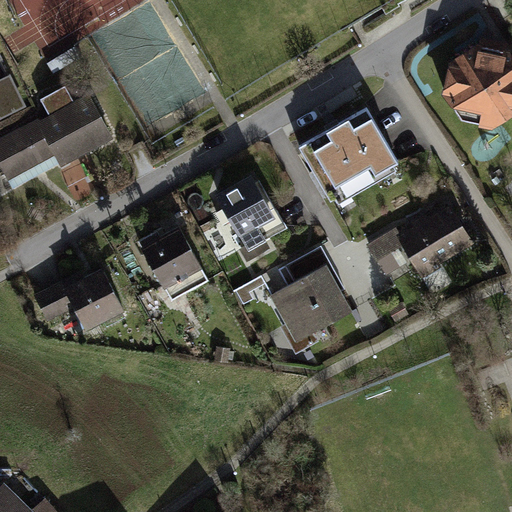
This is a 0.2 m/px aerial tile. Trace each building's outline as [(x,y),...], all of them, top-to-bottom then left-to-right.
[(511,61),(503,54),(482,43),(459,55),(446,76),(446,103),(460,117),(487,131),(511,119),(511,116),(511,61)] [(11,75),(0,80),(0,116),(0,118),(26,105),(11,75)] [(83,95),(0,141),(0,174),(10,191),(107,137),(83,95)] [(368,104),(297,143),(329,202),(400,163),(368,104)] [(253,176),(210,200),(240,252),(283,228),(253,176)] [(449,199),(364,247),(389,291),(474,244),(449,199)] [(180,229),(139,249),(161,292),(202,271),(180,229)] [(322,261),(264,294),(292,342),(349,310),(322,261)] [(100,267),(33,298),(44,321),(67,311),(77,331),(121,311),(100,267)] [(0,511),(31,511),(6,485),(0,491),(0,511)]
